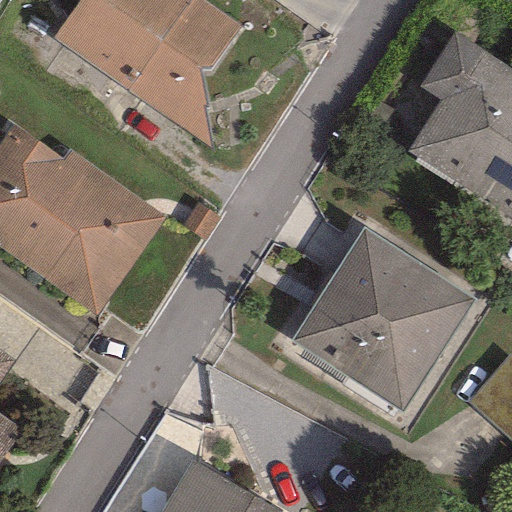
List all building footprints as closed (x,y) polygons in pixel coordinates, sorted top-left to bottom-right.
[(238,28),(198,0),(80,0),(51,42),(208,152),(201,80),(238,28)] [(511,74),(451,35),(415,90),(434,102),(402,152),(511,222),(511,74)] [(10,128),(0,141),(0,252),(90,318),(161,222),(67,153),(59,163),(10,128)] [(471,302),(362,233),(290,344),(399,414),(471,302)] [(511,360),(507,356),(466,404),(511,443),(511,360)] [(0,382),(11,367),(0,359),(0,458),(18,432),(0,419),(0,382)] [(274,511),(190,462),(160,511),(274,511)]
